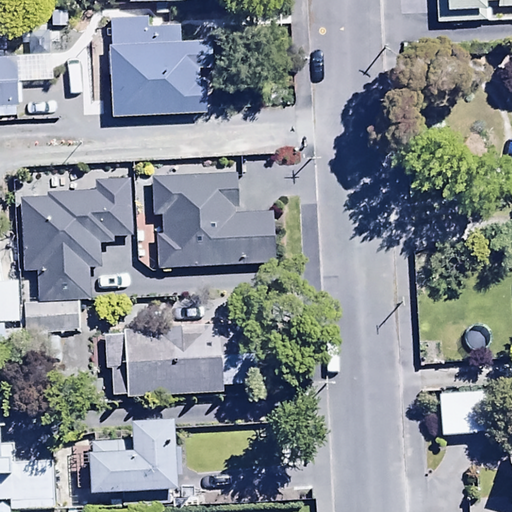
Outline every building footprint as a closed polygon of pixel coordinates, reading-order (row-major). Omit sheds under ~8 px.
[(511,0),(434,0),(435,18),(485,19),(485,8),(511,7),(511,0)] [(106,13),(109,113),(203,110),(201,36),(178,37),(177,22),(146,23),(145,11),(106,13)] [(0,116),(15,115),(13,56),(0,56),(0,116)] [(75,228),(77,278),(211,273),(210,238),(228,237),(226,179),(141,183),(141,191),(123,192),(125,240),(119,240),(118,226),(75,228)] [(17,234),(19,298),(60,297),(58,232),(17,234)] [(14,281),(0,281),(0,325),(15,325),(14,281)] [(76,301),(22,302),(22,355),(44,355),(43,334),(77,333),(76,301)] [(107,368),(108,396),(221,391),(217,322),(102,328),(104,369),(107,368)] [(437,391),(437,434),(489,433),(488,390),(437,391)] [(85,449),(88,490),(174,485),(173,475),(179,475),(177,447),(172,448),(171,417),(128,419),(129,448),(121,448),(121,439),(88,441),(89,449),(85,449)] [(2,418),(0,418),(0,498),(6,498),(6,511),(9,511),(72,510),(71,471),(82,471),(81,442),(2,445),(2,418)]
